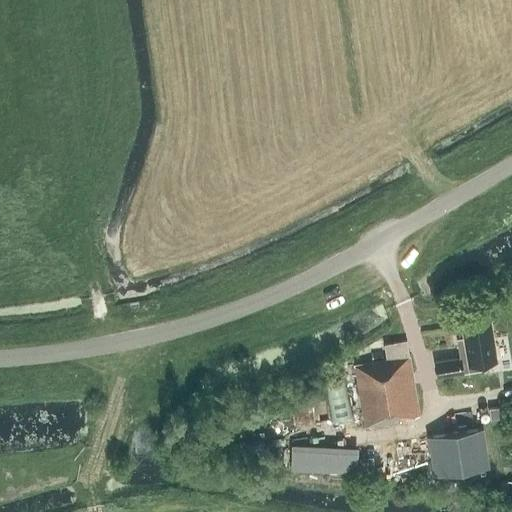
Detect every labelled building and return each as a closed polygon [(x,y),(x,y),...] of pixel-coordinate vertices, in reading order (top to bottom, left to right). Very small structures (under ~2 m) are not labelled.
[(435,361),(438,377),(463,373),(463,372),(483,369),(482,363),(496,361),(490,321),(462,325),(464,337),(457,338),(460,357),(435,361)] [(365,426),(419,417),(407,341),(385,345),(388,360),(355,365),(365,426)] [(345,377),(323,381),(331,420),(353,416),(345,377)] [(490,419),(503,418),(502,406),(489,407),(490,419)] [(478,427),(422,436),(429,476),(484,467),(478,427)]
